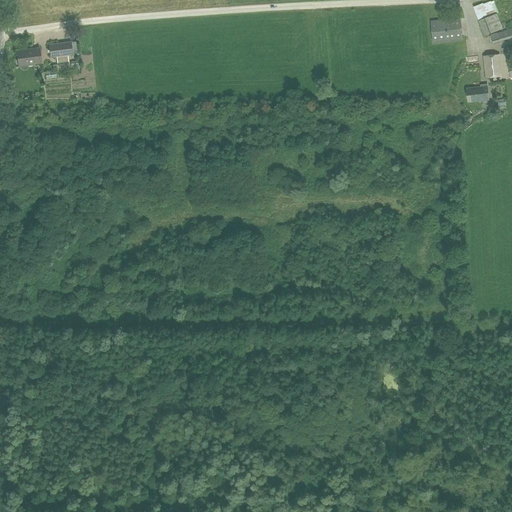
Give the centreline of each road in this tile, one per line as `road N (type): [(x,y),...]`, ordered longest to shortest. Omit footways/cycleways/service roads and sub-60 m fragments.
road 1 (track): [(511,325),(459,331),(437,313),(0,320)]
road 2 (track): [(418,0),(127,16),(0,33)]
